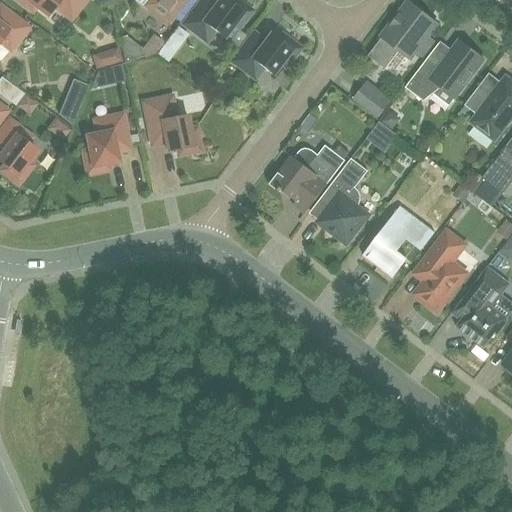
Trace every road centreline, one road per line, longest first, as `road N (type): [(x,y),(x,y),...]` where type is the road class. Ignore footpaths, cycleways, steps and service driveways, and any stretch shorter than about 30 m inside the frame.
road 1 (tertiary): [(511,469),(201,235)]
road 2 (residential): [(201,235),(348,35)]
road 3 (tertiary): [(201,235),(42,265),(2,264)]
